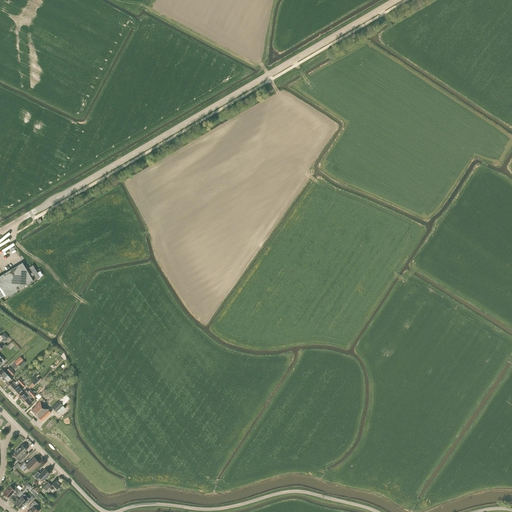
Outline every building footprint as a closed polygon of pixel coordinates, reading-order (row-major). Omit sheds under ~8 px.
[(0,285),(7,297),(34,281),(23,262),(0,275),(0,285)] [(33,265),(29,268),(37,281),(41,278),(33,265)] [(18,364),(23,360),(20,357),(14,362),(17,365),(18,364)] [(0,376),(3,379),(12,370),(10,367),(7,370),(5,372),(3,370),(2,371),(0,372),(0,376)] [(13,371),(12,370),(3,379),(7,384),(11,380),(12,379),(10,377),(17,372),(15,370),(13,371)] [(8,386),(13,390),(23,381),(20,378),(15,383),(14,381),(13,382),(12,382),(8,386)] [(23,387),(26,384),(24,382),(23,381),(20,384),(18,386),(13,391),(17,395),(21,391),(22,390),(21,389),(20,387),(22,386),(23,387)] [(30,389),(28,392),(26,394),(24,392),(23,393),(19,397),(23,402),(28,397),(33,392),(30,389)] [(33,401),(31,400),(36,395),(33,392),(28,397),(23,402),(28,406),(32,402),(33,401)] [(44,404),(40,400),(35,405),(36,406),(31,410),(41,420),(42,421),(51,412),(44,404)] [(63,405),(59,401),(52,407),(56,411),(63,405)] [(17,459),(20,462),(28,454),(25,452),(27,450),(22,445),(15,452),(19,457),(17,459)] [(36,466),(37,466),(39,464),(40,463),(34,457),(27,464),(25,461),(20,466),(24,471),(28,467),(32,471),(36,466)] [(50,474),(45,469),(40,474),(38,471),(34,476),(38,480),(40,478),(43,480),(45,478),(46,478),(47,478),(49,477),(49,476),(48,475),(50,474)] [(58,490),(59,489),(59,488),(58,487),(61,484),(56,480),(51,485),(49,482),(43,488),(46,490),(49,488),(53,492),(55,490),(56,490),(58,490)] [(13,493),(16,495),(20,490),(15,486),(13,488),(10,486),(4,493),(9,498),(13,493)] [(21,508),(25,503),(27,505),(31,500),(27,496),(25,499),(22,496),(16,504),(21,508)] [(38,511),(39,511),(35,508),(38,504),(34,500),(28,507),(31,509),(27,511),(38,511)]
